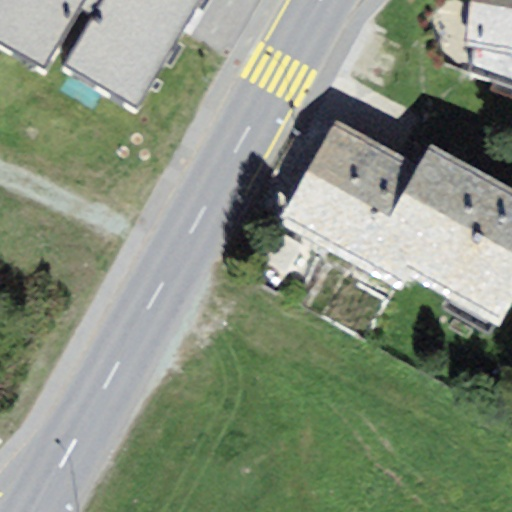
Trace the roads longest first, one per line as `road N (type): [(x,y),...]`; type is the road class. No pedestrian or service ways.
road 1 (primary): [(34,511),(326,0)]
road 2 (unknown): [(180,251),(112,211),(0,62)]
